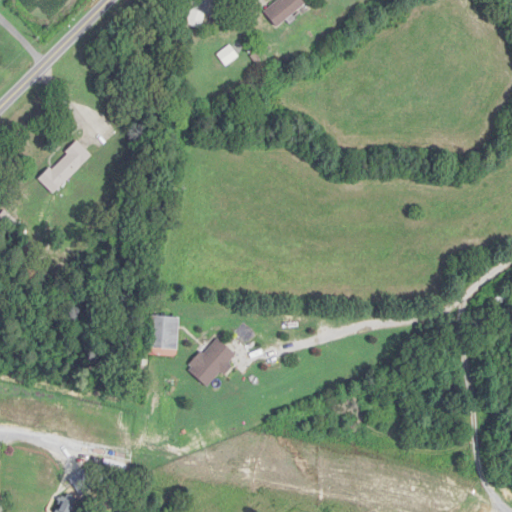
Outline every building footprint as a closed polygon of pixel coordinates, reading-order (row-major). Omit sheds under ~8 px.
[(281,0),(266,12),(278,27),(307,5),(303,0),(281,0)] [(55,194),(94,155),(79,141),(41,179),(55,194)] [(179,357),(181,317),(149,316),(147,355),(179,357)] [(189,367),(209,387),(239,357),(218,337),(189,367)] [(39,401),(30,392),(13,409),(21,418),(39,401)] [(77,425),(82,430),(98,416),(93,410),(77,425)]
